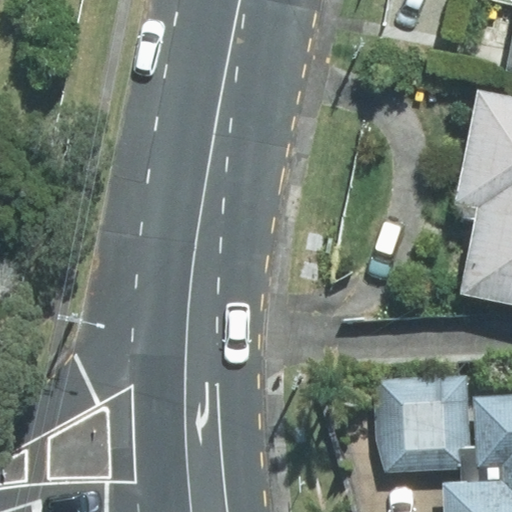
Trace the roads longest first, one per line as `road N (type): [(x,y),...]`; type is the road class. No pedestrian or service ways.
road 1 (secondary): [(0,436),(33,418),(86,364),(150,317),(193,247)]
road 2 (secondary): [(192,498),(184,397),(193,247)]
road 3 (secondary): [(193,247),(237,0)]
road 4 (residential): [(25,511),(192,498)]
